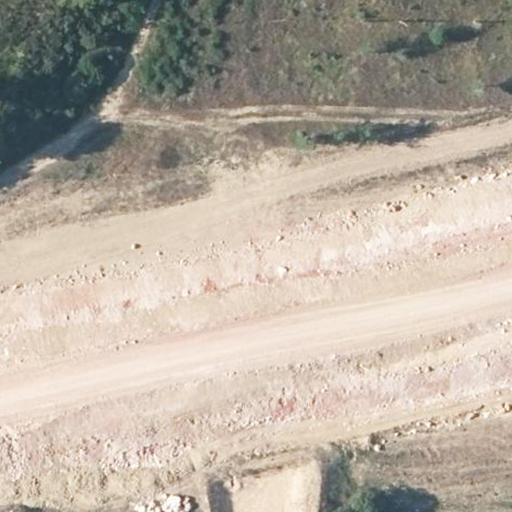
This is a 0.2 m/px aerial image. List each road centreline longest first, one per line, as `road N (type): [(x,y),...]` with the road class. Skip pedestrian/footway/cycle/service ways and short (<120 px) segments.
road 1 (primary): [(511,270),(0,382)]
road 2 (track): [(107,116),(159,0)]
road 3 (track): [(0,180),(107,116)]
